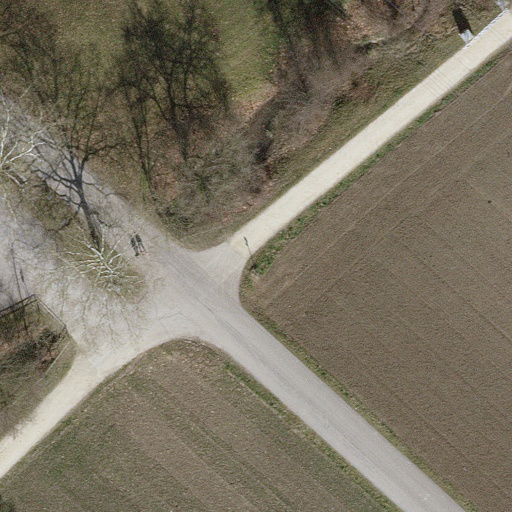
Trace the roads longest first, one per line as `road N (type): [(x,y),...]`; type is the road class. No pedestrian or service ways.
road 1 (unclassified): [(0,125),(426,511)]
road 2 (track): [(119,348),(511,22)]
road 3 (track): [(0,463),(119,348)]
